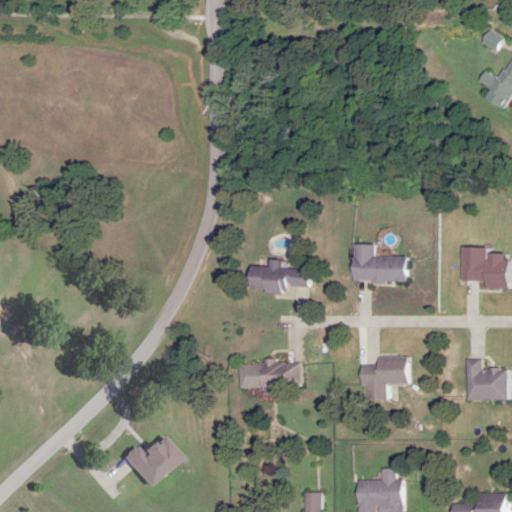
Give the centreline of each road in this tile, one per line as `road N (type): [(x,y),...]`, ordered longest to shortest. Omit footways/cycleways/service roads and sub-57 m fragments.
road 1 (residential): [(218,21),(219,511)]
road 2 (residential): [(218,194),(179,299),(124,377),(0,499)]
road 3 (residential): [(511,322),(282,322)]
road 4 (residential): [(0,15),(218,21)]
